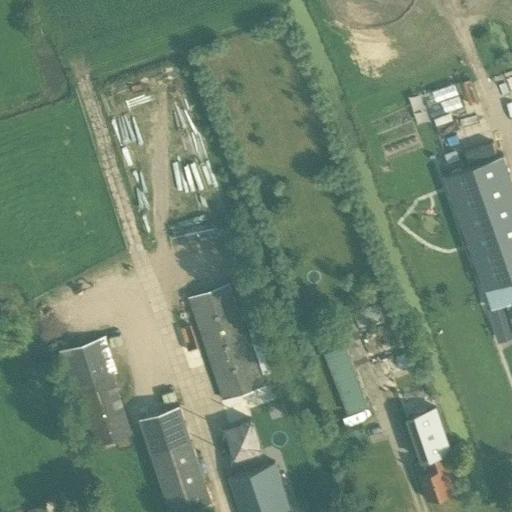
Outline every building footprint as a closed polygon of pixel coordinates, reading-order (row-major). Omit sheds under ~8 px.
[(453,83),(424,93),(432,116),(462,106),(453,83)] [(445,174),(469,241),(485,288),(511,278),(511,180),(503,153),(445,174)] [(224,398),(266,384),(231,282),(190,296),(224,398)] [(511,301),(492,308),(490,309),(500,342),(511,338),(511,301)] [(377,305),(353,314),(359,328),(383,318),(377,305)] [(99,443),(132,433),(100,337),(68,348),(99,443)] [(351,411),(370,404),(347,344),(328,352),(351,411)] [(173,511),(213,499),(181,404),(142,416),(173,511)] [(428,499),(454,490),(442,453),(450,450),(435,406),(408,415),(423,459),(416,462),(419,473),(428,499)] [(344,415),(347,424),(369,416),(366,407),(344,415)] [(251,420),(225,428),(233,457),(260,449),(251,420)] [(354,444),(366,440),(361,425),(349,430),(354,444)] [(287,511),(287,508),(293,506),(293,503),(291,504),(277,460),(231,475),(243,511),(287,511)]
